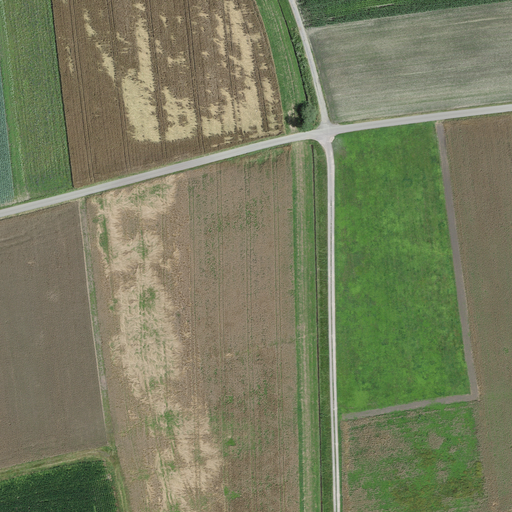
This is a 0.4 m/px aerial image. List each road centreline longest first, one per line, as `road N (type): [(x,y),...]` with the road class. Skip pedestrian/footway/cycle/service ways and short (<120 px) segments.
road 1 (unclassified): [(0,213),(297,136),(511,107)]
road 2 (track): [(335,511),(327,131)]
road 3 (track): [(0,470),(101,451),(117,468),(127,511)]
road 4 (track): [(291,0),(327,131)]
